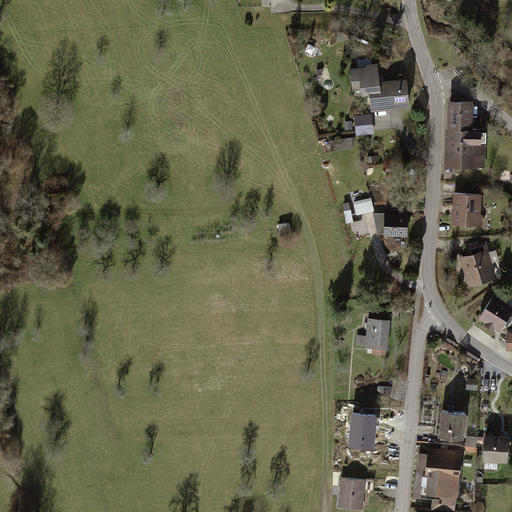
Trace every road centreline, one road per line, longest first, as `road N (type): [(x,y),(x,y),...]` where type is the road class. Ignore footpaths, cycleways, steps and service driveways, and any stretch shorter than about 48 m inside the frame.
road 1 (tertiary): [(435,307),(427,262),(432,84)]
road 2 (residential): [(435,307),(420,331),(396,511)]
